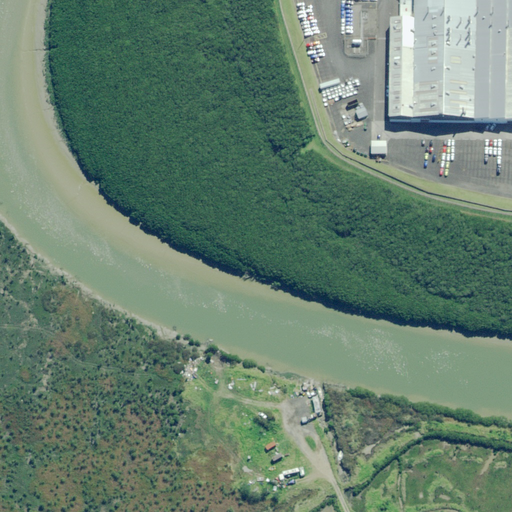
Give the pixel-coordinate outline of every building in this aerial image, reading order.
[(385,21),(385,120),(511,120),(511,0),(413,0),(414,21),(385,21)] [(367,116),(364,108),(355,112),(358,120),(367,116)] [(386,155),(386,143),(371,143),(371,155),(386,155)] [(316,398),(311,399),(316,415),(320,413),(316,398)] [(276,446),(273,443),(265,448),(267,452),(276,446)] [(282,458),(280,454),(272,459),(274,463),(282,458)]
